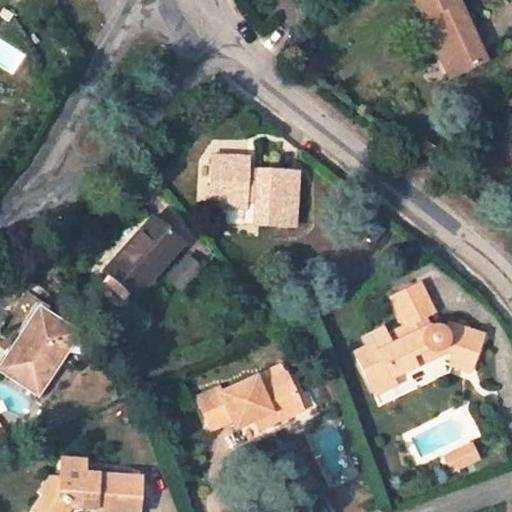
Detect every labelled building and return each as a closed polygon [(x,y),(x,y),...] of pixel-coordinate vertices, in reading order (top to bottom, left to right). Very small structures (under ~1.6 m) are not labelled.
[(457,0),(415,0),(432,35),(431,36),(450,77),(484,61),(457,0)] [(292,226),(295,175),(258,173),(258,178),(245,177),(246,160),(211,158),(209,206),(244,207),(244,202),(256,202),(255,225),(292,226)] [(181,246),(150,220),(105,272),(134,297),(181,246)] [(187,253),(166,277),(181,291),(202,266),(187,253)] [(419,285),(389,301),(404,331),(408,340),(391,348),(387,340),(382,330),(365,339),(370,349),(355,356),(375,397),(395,387),(392,381),(429,362),(431,355),(433,355),(435,356),(440,355),(443,353),(455,357),(474,364),(483,336),(448,325),(445,334),(443,332),(439,329),(438,329),(436,328),(431,328),(429,330),(429,331),(424,320),(434,316),(419,285)] [(75,335),(38,310),(0,365),(0,370),(35,394),(75,335)] [(404,331),(387,340),(391,348),(408,340),(404,331)] [(455,357),(451,368),(470,374),(474,364),(455,357)] [(285,363),(257,377),(261,386),(289,372),(285,363)] [(257,420),(272,413),(276,422),(306,408),(289,372),(261,386),(257,377),(222,394),(219,388),(198,398),(212,429),(234,418),(238,428),(257,420)] [(261,429),(276,422),(272,413),(257,420),(261,429)] [(443,455),(450,472),(480,459),(472,442),(443,455)] [(135,511),(137,480),(82,476),(83,463),(60,461),(59,481),(50,480),(42,493),(45,495),(34,511),(61,511),(68,503),(78,504),(78,507),(92,509),(91,511),(135,511)]
